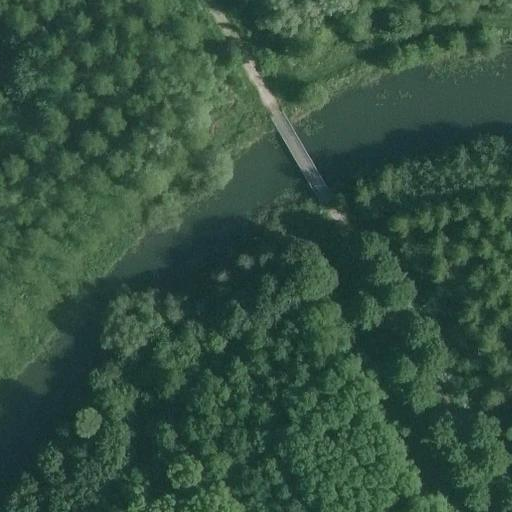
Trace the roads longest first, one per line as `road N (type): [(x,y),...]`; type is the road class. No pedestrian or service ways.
road 1 (track): [(505,511),(206,0)]
road 2 (track): [(264,98),(511,25)]
